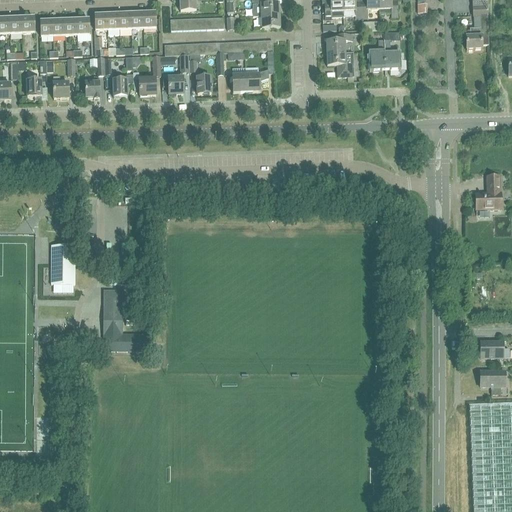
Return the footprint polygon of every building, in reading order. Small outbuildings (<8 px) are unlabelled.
[(331,20),(343,19),(342,0),(329,0),(330,8),(325,8),(325,5),(324,5),(325,22),(331,22),(331,20)] [(361,7),(361,4),(355,4),(354,0),(342,0),(343,19),(355,19),(355,21),(361,21),(361,7)] [(379,12),(378,0),(366,0),(366,6),(361,7),(361,21),(367,20),(367,13),(379,12)] [(397,19),(397,15),(397,3),(396,3),(396,5),(391,5),(390,0),(378,0),(379,12),(379,16),(391,15),(391,19),(397,19)] [(471,0),(472,20),(480,19),(487,19),(486,0),(471,0)] [(195,1),(180,2),(180,14),(196,13),(195,1)] [(260,19),(279,18),(279,6),(267,6),(266,1),(252,1),(252,7),(260,7),(260,19)] [(427,15),(427,6),(416,7),(417,16),(427,15)] [(131,32),(143,31),(143,15),(131,16),(131,32)] [(143,15),(143,31),(156,31),(155,15),(143,15)] [(119,32),(119,16),(107,17),(107,33),(108,37),(119,36),(119,32)] [(119,16),(119,32),(131,32),(131,16),(119,16)] [(107,33),(107,17),(94,17),(95,33),(107,33)] [(261,31),(270,31),(280,30),(279,18),(260,19),(261,31)] [(480,24),(480,30),(470,31),(470,39),(466,39),(466,52),(482,52),(482,48),(488,47),(487,34),(487,19),(480,19),(480,24)] [(22,20),(10,21),(10,36),(22,36),(22,20)] [(22,20),(22,36),(35,35),(34,20),(22,20)] [(10,21),(0,21),(0,36),(10,36),(10,21)] [(64,22),(52,23),(53,39),(65,38),(64,22)] [(64,22),(65,38),(77,38),(76,22),(64,22)] [(76,22),(77,38),(89,37),(89,22),(76,22)] [(40,23),(40,33),(41,39),(53,39),(52,23),(40,23)] [(366,32),(375,32),(375,23),(366,23),(366,32)] [(102,52),(101,36),(94,37),(95,59),(100,58),(100,52),(102,52)] [(326,56),(345,55),(345,43),(353,43),(353,37),(336,38),(338,38),(338,43),(326,44),(326,56)] [(369,74),(385,73),(384,43),(378,43),(378,53),(368,54),(369,74)] [(390,43),(384,43),(385,73),(401,72),(400,54),(390,55),(390,43)] [(267,73),(259,76),(246,77),(246,95),(260,95),(259,84),(268,81),(268,77),(274,77),(273,55),(267,55),(267,73)] [(345,55),(326,56),(327,69),(339,68),(340,73),(337,74),(337,80),(354,79),(353,55),(345,55)] [(226,56),(225,56),(219,56),(216,56),(217,73),(223,72),(222,61),(226,61),(226,56)] [(197,75),(196,65),(200,64),(199,57),(195,57),(190,58),(190,64),(190,75),(197,75)] [(183,58),(180,58),(181,75),(189,75),(188,58),(183,58)] [(75,62),(66,63),(67,78),(75,78),(75,67),(75,63),(75,62)] [(233,96),(246,95),(246,77),(245,71),(232,71),(233,96)] [(127,99),(127,89),(127,78),(120,78),(120,82),(112,82),(113,100),(127,99)] [(139,81),(139,89),(140,99),(156,98),(155,81),(147,81),(146,79),(145,78),(141,78),(140,80),(140,81),(139,81)] [(53,86),(53,92),(53,102),(68,101),(68,85),(60,85),(60,79),(53,80),(53,86)] [(81,92),(81,100),(85,100),(85,101),(94,100),(94,102),(99,102),(99,100),(99,80),(93,79),(93,85),(85,85),(85,92),(81,92)] [(182,81),(162,81),(163,89),(168,89),(169,98),(183,97),(182,81)] [(197,81),(197,87),(197,97),(211,96),(211,81),(197,81)] [(27,83),(27,89),(27,99),(34,99),(35,102),(41,102),(41,83),(27,83)] [(0,86),(0,103),(11,103),(10,86),(0,86)] [(476,212),(501,211),(500,196),(499,196),(499,179),(487,179),(487,196),(475,197),(476,212)] [(51,287),(75,287),(75,248),(51,248),(51,259),(53,259),(53,265),(51,265),(51,287)] [(104,293),(104,338),(104,353),(149,354),(150,338),(121,337),(122,294),(104,293)] [(480,345),(480,361),(503,361),(503,360),(509,360),(509,353),(508,351),(503,351),(503,345),(480,345)] [(480,389),(490,389),(505,389),(505,374),(480,374),(480,389)] [(511,511),(511,406),(479,409),(469,409),(473,511),(511,511)]
